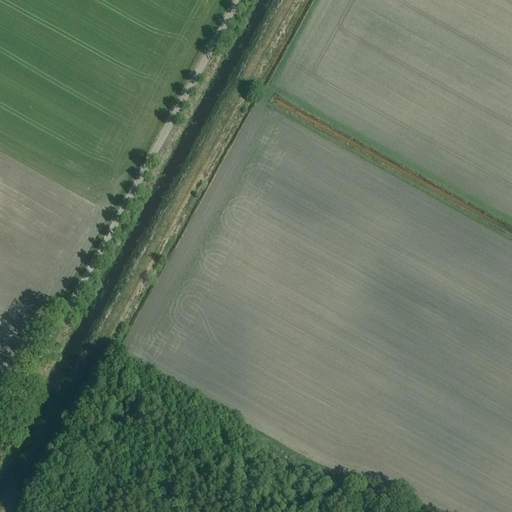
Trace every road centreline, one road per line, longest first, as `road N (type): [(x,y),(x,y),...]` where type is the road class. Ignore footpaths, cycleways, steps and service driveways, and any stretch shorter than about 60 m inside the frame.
road 1 (track): [(3,511),(286,0)]
road 2 (unclassified): [(0,433),(238,0)]
